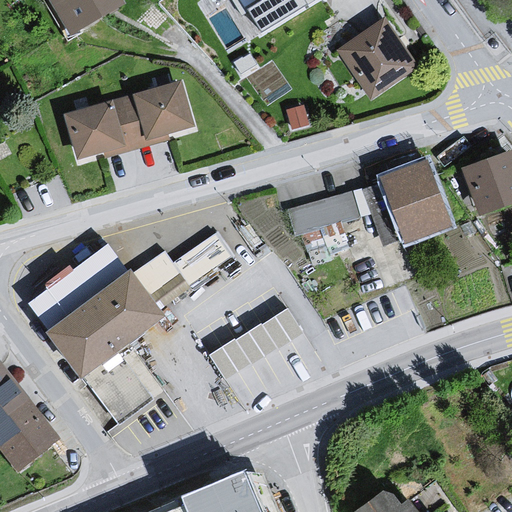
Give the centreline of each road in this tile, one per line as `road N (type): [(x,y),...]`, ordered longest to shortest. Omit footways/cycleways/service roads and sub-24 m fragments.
road 1 (residential): [(0,243),(504,99)]
road 2 (tertiary): [(280,421),(511,332)]
road 3 (residential): [(122,488),(0,308)]
road 4 (tertiary): [(122,488),(280,421)]
road 5 (residential): [(431,0),(504,99)]
